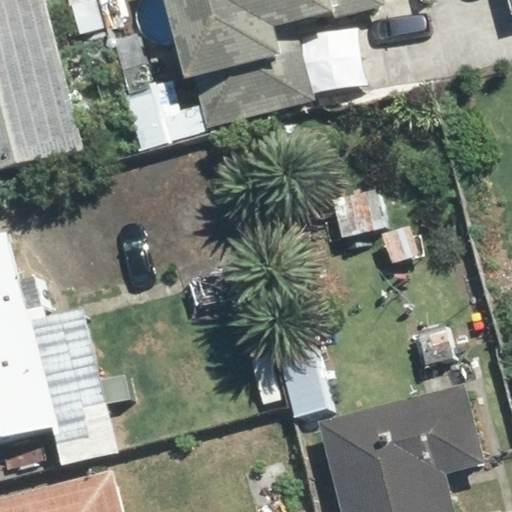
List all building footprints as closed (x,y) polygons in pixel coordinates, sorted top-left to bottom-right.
[(0,0),(0,176),(99,153),(63,0),(0,0)] [(402,10),(399,0),(195,0),(230,131),(326,106),(323,93),(396,74),(381,16),(402,10)] [(0,242),(0,448),(69,432),(77,468),(130,455),(98,321),(45,333),(21,237),(0,242)] [(468,511),(460,474),(491,467),(475,393),(339,423),(359,511),(468,511)] [(140,511),(130,473),(0,509),(0,511),(140,511)]
